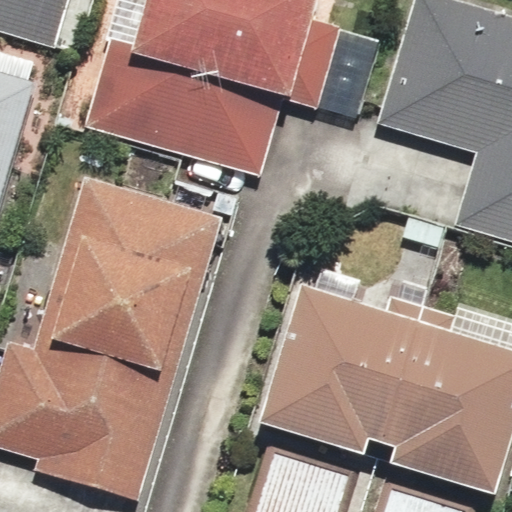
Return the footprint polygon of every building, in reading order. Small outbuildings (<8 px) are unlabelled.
[(0,0),(0,42),(61,61),(78,0),(0,0)] [(323,121),(358,0),(168,0),(152,56),(108,43),(86,120),(271,175),(290,111),(323,121)] [(511,249),(511,24),(420,0),(406,0),(370,136),(479,166),(461,236),(511,249)] [(0,241),(45,102),(0,86),(0,241)] [(0,469),(151,510),(228,229),(99,193),(78,268),(93,272),(69,361),(15,346),(0,401),(0,469)] [(511,362),(315,301),(248,511),(353,511),(366,475),(413,490),(405,511),(480,511),(485,498),(511,506),(511,362)]
